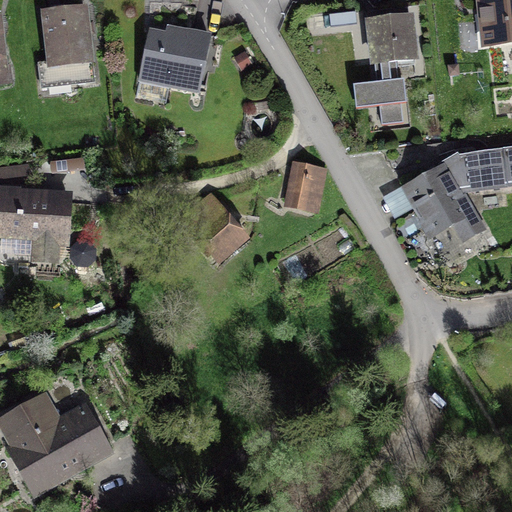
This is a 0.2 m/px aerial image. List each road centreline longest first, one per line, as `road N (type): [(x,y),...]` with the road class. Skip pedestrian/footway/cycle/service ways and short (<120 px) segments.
road 1 (residential): [(511,311),(427,318),(248,0)]
road 2 (track): [(427,318),(396,416),(339,511)]
